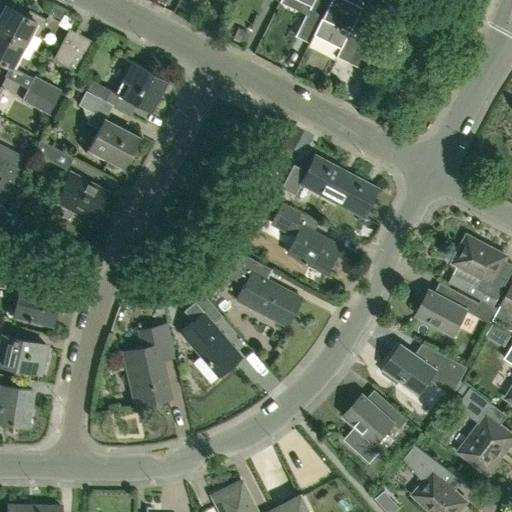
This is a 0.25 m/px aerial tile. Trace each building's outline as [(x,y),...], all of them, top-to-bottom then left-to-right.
[(296,0),(324,13),(330,0),(296,0)] [(359,0),(330,0),(324,13),(313,35),(339,48),(335,56),(363,69),(380,34),(367,27),(370,22),(356,15),(363,2),(359,0)] [(0,14),(0,32),(32,50),(39,38),(37,37),(46,20),(28,10),(25,17),(5,6),(0,14)] [(53,60),(75,73),(92,41),(78,34),(80,30),(76,28),(74,32),(69,30),(53,60)] [(32,50),(0,32),(0,62),(10,67),(11,68),(12,66),(19,53),(28,58),(32,50)] [(391,53),(402,58),(411,41),(400,36),(391,53)] [(91,81),(85,91),(111,105),(116,95),(150,112),(166,80),(132,63),(116,93),(91,81)] [(27,88),(27,89),(57,105),(64,92),(34,76),(33,78),(27,88)] [(27,89),(21,100),(51,116),(57,105),(27,89)] [(111,105),(85,91),(78,106),(91,112),(86,123),(98,129),(88,148),(122,166),(137,137),(104,120),(112,105),(111,105)] [(39,140),(33,153),(66,170),(73,158),(39,140)] [(0,143),(0,158),(22,170),(23,170),(29,159),(0,143)] [(294,195),(300,184),(362,216),(377,188),(314,155),(305,172),(293,165),(281,188),(294,195)] [(0,171),(3,173),(1,178),(0,179),(0,191),(9,196),(22,170),(0,158),(0,171)] [(93,223),(109,191),(70,171),(53,203),(93,223)] [(318,222),(280,203),(271,222),(295,235),(286,252),(326,273),(340,246),(313,232),(318,222)] [(511,263),(505,259),(506,256),(467,236),(465,240),(463,239),(456,251),(459,252),(453,263),(482,278),(477,287),(465,280),(461,287),(495,305),(511,272),(511,263)] [(285,325),(287,326),(301,298),(266,279),(262,277),(267,267),(271,269),(271,268),(244,254),(231,246),(230,245),(227,242),(214,256),(206,265),(218,279),(232,278),(235,273),(237,269),(245,273),(247,269),(250,271),(246,279),(235,299),(236,299),(237,299),(285,325)] [(51,326),(58,294),(18,285),(11,317),(51,326)] [(511,286),(502,305),(501,305),(493,320),(505,327),(511,330),(511,286)] [(452,302),(429,290),(416,315),(454,335),(466,311),(474,315),(480,303),(458,291),(452,302)] [(212,325),(221,317),(202,295),(184,311),(193,321),(179,333),(218,376),(240,357),(212,325)] [(161,361),(174,358),(166,324),(139,331),(142,348),(122,352),(134,406),(169,398),(161,361)] [(0,363),(39,373),(45,345),(1,335),(0,339),(0,363)] [(414,355),(400,345),(381,373),(397,384),(401,380),(420,394),(433,376),(454,392),(467,367),(422,343),(414,355)] [(0,422),(26,425),(30,390),(0,385),(0,422)] [(484,471),(488,473),(511,440),(511,434),(482,412),(489,403),(470,389),(457,406),(480,424),(459,452),(473,462),(471,465),(482,473),(484,471)] [(393,423),(399,429),(408,420),(408,419),(399,410),(389,402),(381,411),(367,397),(362,393),(344,414),(356,426),(345,439),(370,461),(382,447),(376,442),(393,423)] [(424,483),(413,495),(432,511),(460,511),(465,507),(463,505),(466,502),(440,479),(448,470),(415,445),(403,458),(424,483)] [(306,511),(299,497),(269,511),(255,511),(240,482),(212,496),(220,511),(306,511)] [(385,490),(376,498),(388,511),(393,511),(399,507),(385,490)]
